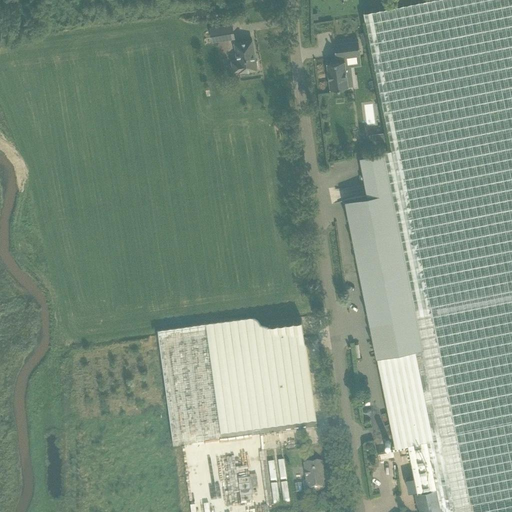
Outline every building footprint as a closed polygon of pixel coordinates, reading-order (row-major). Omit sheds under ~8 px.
[(368,198),(345,202),(376,361),(380,361),(394,446),(407,444),(417,492),(415,492),(418,511),(511,511),(511,0),(427,0),(364,13),(392,147),(359,153),(368,198)] [(233,25),(211,28),(212,41),(235,37),(233,25)] [(252,40),(234,43),(237,59),(231,60),(233,71),(239,70),(239,71),(257,69),(256,66),(258,66),(257,60),(255,60),(252,40)] [(344,55),(349,55),(349,53),(359,52),(358,40),(334,43),(336,56),(337,56),(338,61),(327,62),(330,88),(348,86),(346,75),(351,74),(350,65),(345,66),(344,55)] [(383,131),(371,133),(373,145),(385,144),(383,131)] [(302,319),(158,339),(173,448),(316,428),(302,319)] [(152,343),(70,352),(78,418),(160,409),(152,343)] [(284,462),(278,463),(280,480),(286,480),(284,462)] [(274,463),(268,464),(271,482),(277,481),(274,463)] [(306,483),(304,484),(305,492),(323,490),(322,481),(324,481),(322,464),(304,467),(306,483)] [(287,484),(281,484),(283,502),(289,501),(287,484)] [(277,485),(271,486),(273,504),(279,503),(277,485)] [(302,485),(295,486),(296,494),(303,493),(302,485)]
